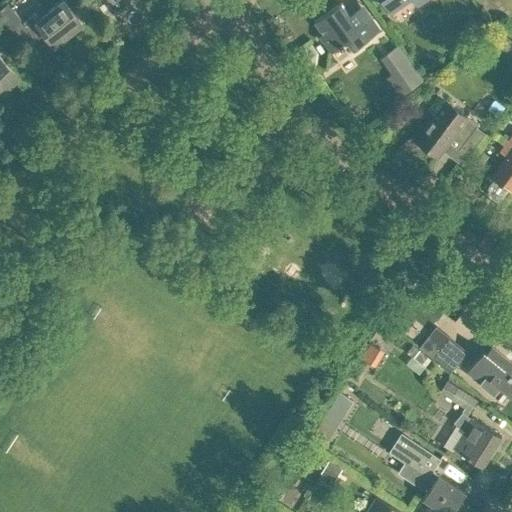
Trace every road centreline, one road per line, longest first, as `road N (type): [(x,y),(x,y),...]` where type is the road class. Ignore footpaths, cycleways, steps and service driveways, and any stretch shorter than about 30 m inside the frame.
road 1 (residential): [(511,286),(308,122),(225,9)]
road 2 (residential): [(0,205),(98,107),(225,9)]
